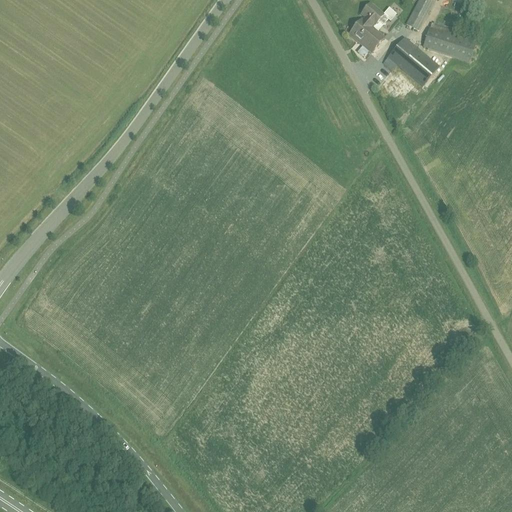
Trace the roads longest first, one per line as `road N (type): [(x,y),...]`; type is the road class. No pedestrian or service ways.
road 1 (unclassified): [(511,366),(309,0)]
road 2 (unclassified): [(0,285),(124,141),(225,0)]
road 3 (primary): [(179,511),(87,408),(0,342)]
